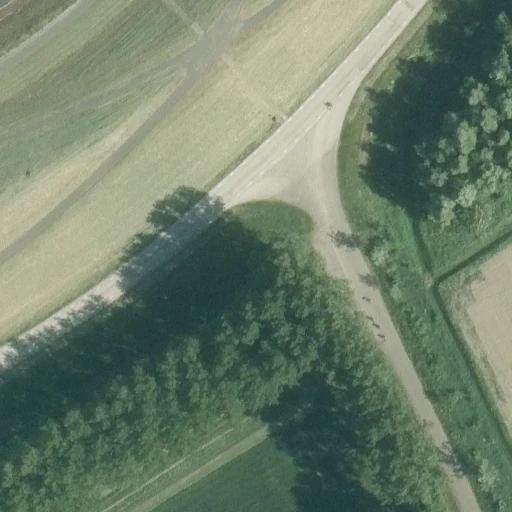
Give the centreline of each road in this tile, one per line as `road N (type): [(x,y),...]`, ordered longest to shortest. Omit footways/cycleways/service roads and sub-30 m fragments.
road 1 (unclassified): [(471,511),(316,184),(281,140)]
road 2 (tertiary): [(0,364),(116,282),(281,140)]
road 3 (tertiary): [(281,140),(412,0)]
